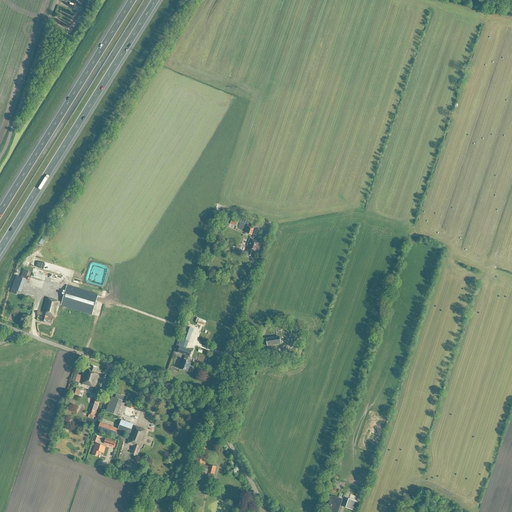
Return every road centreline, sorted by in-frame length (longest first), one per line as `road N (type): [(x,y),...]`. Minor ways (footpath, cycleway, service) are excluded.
road 1 (motorway): [(0,250),(155,0)]
road 2 (motorway): [(131,0),(0,211)]
road 3 (residential): [(206,412),(186,395),(21,333)]
road 4 (unclassified): [(0,157),(55,0)]
